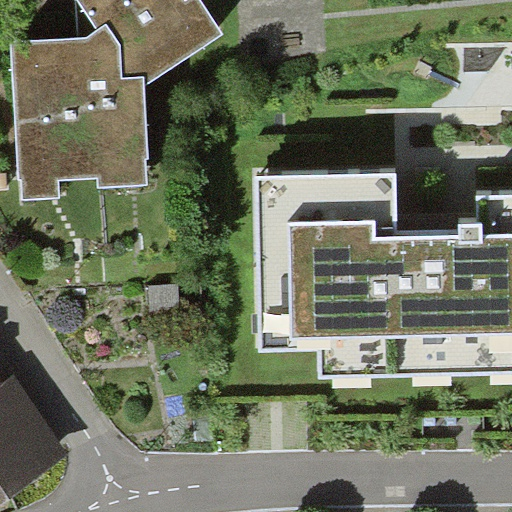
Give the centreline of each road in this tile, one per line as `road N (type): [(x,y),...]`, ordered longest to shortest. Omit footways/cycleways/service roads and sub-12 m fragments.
road 1 (residential): [(120,487),(511,478)]
road 2 (residential): [(120,487),(0,306)]
